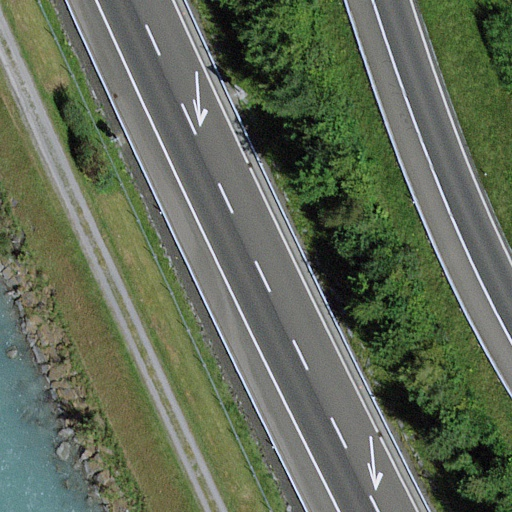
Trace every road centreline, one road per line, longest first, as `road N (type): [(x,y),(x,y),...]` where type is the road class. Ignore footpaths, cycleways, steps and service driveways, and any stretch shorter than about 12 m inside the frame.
road 1 (motorway): [(134,0),(379,511)]
road 2 (track): [(216,511),(0,30)]
road 3 (motorway): [(389,0),(474,234),(511,311)]
